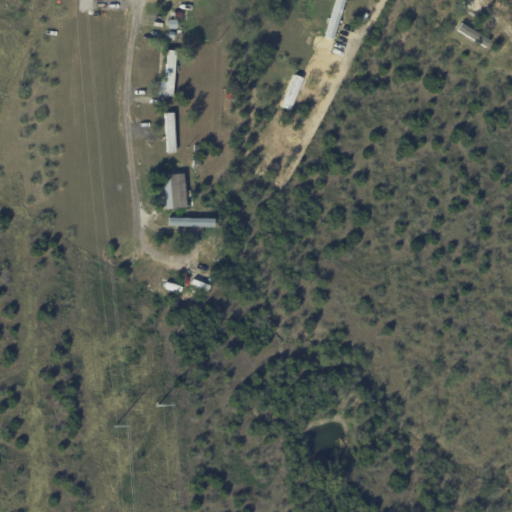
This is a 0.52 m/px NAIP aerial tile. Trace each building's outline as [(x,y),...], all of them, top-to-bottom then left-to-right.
[(345,0),(337,24),(332,41),(324,39),(336,0),(345,0)] [(176,19),(176,28),(168,28),(168,19),(176,19)] [(460,23),(456,30),(484,47),(488,40),(460,23)] [(175,50),(172,96),(157,95),(158,81),(165,81),(167,50),(175,50)] [(295,77),(303,80),(291,112),(282,108),(294,77),(295,77)] [(167,144),(165,113),(173,113),(176,153),(167,153),(167,144)] [(193,160),(200,161),(200,169),(192,169),(193,160)] [(185,191),(186,207),(166,209),(163,176),(183,174),(185,191)]
